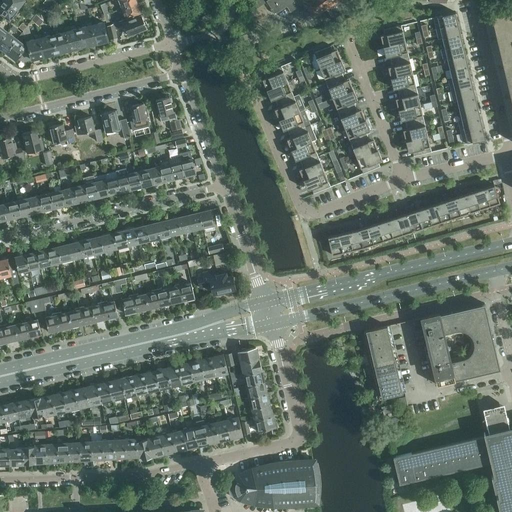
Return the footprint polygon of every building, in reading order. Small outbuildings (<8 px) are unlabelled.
[(17,9),(5,0),(3,0),(0,3),(0,12),(9,20),(17,9)] [(5,0),(17,9),(24,0),(5,0)] [(44,0),(42,3),(50,9),(55,4),(49,0),(44,0)] [(118,0),(121,8),(137,2),(136,0),(118,0)] [(313,16),(327,8),(321,0),(256,0),(255,1),(259,7),(267,1),(275,14),(276,13),(287,6),(290,12),(302,4),(304,2),(305,3),(313,16)] [(321,0),(327,8),(334,19),(362,0),(321,0)] [(137,2),(121,8),(126,19),(141,13),(141,12),(141,10),(140,7),(139,7),(137,2)] [(100,5),(104,14),(109,13),(105,3),(100,5)] [(511,10),(491,15),(492,16),(494,15),(511,92),(511,10)] [(455,12),(433,17),(436,28),(458,23),(455,12)] [(36,14),(35,15),(31,20),(36,23),(40,18),(36,14)] [(128,35),(130,34),(131,35),(134,34),(134,33),(147,28),(146,26),(147,25),(146,21),(144,21),(142,15),(123,22),(128,35)] [(117,37),(114,28),(120,26),(119,21),(107,26),(110,39),(117,37)] [(97,24),(92,25),(96,43),(102,42),(102,43),(107,41),(107,40),(109,40),(104,22),(103,23),(102,22),(98,23),(97,24)] [(458,23),(436,28),(438,39),(460,33),(458,23)] [(81,28),(78,29),(82,46),(86,45),(86,47),(91,45),(91,44),(96,43),(92,25),(87,27),(86,26),(82,27),(81,28)] [(401,25),(383,29),(385,34),(381,35),(383,46),(405,41),(401,25)] [(71,31),(66,32),(70,49),(75,48),(76,49),(81,48),(81,47),(82,46),(78,29),(77,29),(75,29),(72,30),(71,31)] [(6,51),(7,52),(17,39),(7,32),(0,41),(0,46),(2,48),(1,48),(6,52),(6,51)] [(55,35),(54,35),(58,52),(60,52),(60,53),(65,52),(65,51),(70,49),(66,32),(60,33),(59,33),(56,34),(55,35)] [(460,33),(438,39),(442,38),(444,48),(441,49),(463,44),(460,33)] [(44,56),(39,39),(38,34),(34,35),(35,40),(34,40),(33,39),(29,40),(28,41),(27,42),(32,59),(33,59),(34,60),(39,59),(39,57),(44,56)] [(44,37),(39,39),(44,56),(49,55),(50,56),(55,55),(55,53),(58,52),(54,35),(51,36),(49,35),(45,36),(44,37)] [(16,59),(17,57),(26,46),(17,39),(7,52),(11,55),(10,56),(15,59),(15,58),(16,59)] [(409,57),(405,41),(383,46),(386,57),(390,56),(391,61),(409,57)] [(463,44),(441,49),(443,60),(465,54),(463,44)] [(333,50),(331,45),(314,52),(320,68),(341,59),(337,49),(333,50)] [(26,46),(17,57),(20,59),(27,60),(30,60),(27,47),(26,46)] [(465,54),(443,60),(447,59),(449,69),(468,65),(465,54)] [(409,57),(391,61),(392,66),(388,67),(389,69),(391,78),(413,72),(409,57)] [(345,70),(341,59),(320,68),(326,83),(343,76),(341,71),(345,70)] [(468,65),(449,69),(452,79),(448,80),(448,81),(470,75),(468,65)] [(281,66),(264,73),(266,77),(263,79),(267,89),(288,81),(281,66)] [(416,88),(413,72),(391,78),(393,89),(397,88),(399,92),(416,88)] [(470,75),(448,81),(451,91),(473,86),(470,75)] [(345,80),(343,76),(326,83),(332,98),(353,89),(349,79),(345,80)] [(294,96),(288,81),(267,89),(271,100),(275,98),(277,103),(294,96)] [(473,86),(451,91),(453,102),(475,96),(473,86)] [(420,104),(416,88),(399,92),(400,97),(396,98),(398,109),(420,104)] [(357,100),(353,89),(332,98),(339,113),(355,106),(354,101),(357,100)] [(168,114),(170,119),(172,131),(182,128),(179,119),(177,119),(175,111),(173,112),(170,96),(156,100),(160,116),(168,114)] [(300,111),(294,96),(277,103),(279,107),(275,109),(279,119),(300,111)] [(475,96),(453,102),(457,101),(459,111),(478,107),(475,96)] [(144,103),(131,106),(133,115),(129,116),(133,130),(149,126),(144,103)] [(424,120),(420,104),(398,109),(401,120),(405,119),(406,124),(424,120)] [(357,110),(355,106),(339,113),(345,128),(365,119),(361,109),(357,110)] [(478,107),(459,111),(462,121),(458,122),(458,123),(480,117),(478,107)] [(106,132),(122,128),(124,138),(131,137),(126,119),(118,121),(116,110),(101,113),(106,132)] [(306,126),(300,111),(279,119),(283,130),(287,128),(289,133),(306,126)] [(76,126),(78,134),(88,131),(89,135),(95,133),(97,141),(103,140),(100,128),(95,130),(91,116),(78,119),(80,125),(76,126)] [(480,117),(458,123),(461,133),(483,128),(480,117)] [(370,130),(365,119),(345,128),(351,143),(368,136),(366,131),(370,130)] [(428,136),(424,120),(406,124),(407,129),(403,130),(406,141),(428,136)] [(49,126),(53,143),(61,141),(61,144),(76,141),(73,128),(65,130),(63,123),(49,126)] [(310,124),(306,126),(289,133),(291,137),(287,139),(291,149),(312,141),(317,139),(310,124)] [(483,128),(461,133),(463,144),(485,139),(483,128)] [(22,133),(27,152),(44,148),(41,136),(38,137),(37,129),(22,133)] [(184,137),(183,136),(182,130),(170,133),(172,139),(184,137)] [(151,133),(154,144),(160,142),(157,131),(151,133)] [(0,148),(2,156),(0,156),(0,163),(4,163),(2,157),(5,156),(6,157),(13,156),(13,154),(15,154),(17,160),(25,159),(22,147),(17,149),(15,142),(13,143),(11,136),(0,138),(0,148)] [(357,158),(378,149),(373,139),(369,140),(368,136),(351,143),(357,158)] [(431,152),(428,136),(406,141),(408,152),(412,151),(414,156),(431,152)] [(178,147),(181,161),(182,161),(185,176),(190,175),(190,176),(195,175),(195,174),(196,173),(192,158),(186,160),(183,146),(187,145),(185,139),(175,141),(176,146),(177,147),(178,147)] [(299,158),(301,163),(318,156),(312,141),(291,149),(295,160),(299,158)] [(382,160),(378,149),(357,158),(363,173),(380,166),(378,161),(382,160)] [(43,152),(46,165),(53,163),(50,150),(43,152)] [(299,169),(303,179),(324,171),(318,156),(301,163),(303,167),(299,169)] [(159,161),(160,166),(164,181),(168,180),(169,181),(173,180),(173,179),(175,179),(171,163),(164,165),(163,160),(159,161)] [(182,161),(181,161),(171,163),(175,179),(179,178),(180,178),(183,177),(184,176),(185,176),(182,161)] [(160,166),(149,168),(153,184),(158,183),(158,184),(162,183),(162,182),(164,181),(160,166)] [(116,170),(117,176),(121,192),(122,191),(123,192),(126,191),(127,190),(132,189),(128,174),(126,167),(116,170)] [(149,168),(139,171),(142,186),(147,185),(148,186),(151,185),(152,184),(153,184),(149,168)] [(139,171),(128,174),(132,189),(136,188),(137,189),(141,188),(141,187),(142,186),(139,171)] [(324,171),(303,179),(308,190),(311,188),(313,193),(330,186),(324,171)] [(117,176),(106,179),(110,194),(111,194),(112,195),(116,194),(116,193),(121,192),(117,176)] [(106,179),(96,181),(99,197),(101,197),(105,196),(106,195),(110,194),(106,179)] [(3,182),(5,190),(11,189),(9,181),(3,182)] [(96,181),(85,184),(89,199),(90,199),(91,200),(94,199),(95,198),(99,197),(96,181)] [(490,206),(500,202),(494,184),(486,187),(485,182),(482,183),(484,188),(490,206)] [(85,184),(74,187),(78,202),(79,202),(80,203),(84,202),(84,201),(89,199),(85,184)] [(55,191),(51,192),(54,208),(59,207),(60,207),(63,207),(64,205),(65,205),(61,190),(60,185),(54,187),(55,191)] [(474,191),(480,209),(490,206),(484,188),(476,190),(475,186),(472,187),(474,191)] [(78,202),(74,187),(63,189),(67,205),(68,204),(69,205),(73,204),(73,203),(78,202)] [(465,194),(471,212),(480,209),(474,191),(467,193),(465,189),(463,190),(464,194),(465,194)] [(51,192),(40,195),(44,210),(48,209),(49,210),(53,209),(53,208),(54,208),(51,192)] [(455,197),(461,215),(471,212),(465,194),(464,194),(457,197),(456,192),(453,193),(455,198),(455,197)] [(40,195),(29,198),(33,213),(37,212),(38,213),(42,212),(42,211),(44,210),(40,195)] [(445,201),(451,219),(461,215),(455,197),(455,198),(447,200),(446,195),(443,196),(445,201)] [(29,198),(18,200),(22,215),(27,214),(28,215),(31,214),(32,213),(33,213),(29,198)] [(436,204),(442,222),(451,219),(445,201),(438,203),(436,198),(434,199),(435,204),(436,204)] [(18,200),(8,203),(11,218),(16,217),(17,218),(21,217),(21,216),(22,215),(18,200)] [(426,207),(432,225),(442,222),(436,204),(435,204),(428,206),(426,202),(424,202),(425,207),(426,207)] [(8,203),(0,204),(0,218),(0,221),(2,220),(3,221),(6,220),(7,219),(11,218),(8,203)] [(416,210),(422,228),(432,225),(426,207),(425,207),(418,209),(417,205),(414,206),(416,210)] [(407,213),(412,231),(422,228),(416,210),(409,213),(407,208),(405,209),(406,213),(407,213)] [(200,212),(203,227),(204,232),(215,230),(214,223),(215,222),(214,219),(213,218),(211,209),(209,210),(208,209),(204,210),(204,211),(200,212)] [(193,213),(189,214),(192,230),(197,228),(203,227),(200,212),(198,212),(197,211),(194,212),(193,213)] [(397,216),(403,234),(412,231),(407,213),(406,213),(399,216),(397,211),(395,212),(396,217),(397,216)] [(183,216),(178,217),(182,232),(192,230),(189,214),(187,215),(186,214),(183,215),(183,216)] [(387,220),(393,238),(403,234),(397,216),(396,217),(389,219),(388,214),(385,215),(387,220)] [(172,219),(167,220),(171,235),(182,232),(178,217),(177,217),(176,217),(172,218),(172,219)] [(377,223),(383,241),(393,238),(387,220),(380,222),(378,218),(376,218),(377,223)] [(161,221),(157,222),(160,238),(171,235),(167,220),(166,220),(165,219),(162,220),(161,221)] [(368,226),(374,244),(383,241),(377,223),(370,225),(368,221),(366,222),(367,226),(368,226)] [(147,225),(146,225),(150,240),(160,238),(157,222),(152,223),(151,223),(147,224),(147,225)] [(358,229),(363,247),(374,244),(368,226),(367,226),(360,228),(359,224),(356,225),(358,229)] [(136,227),(135,227),(139,243),(150,240),(146,225),(141,226),(140,225),(137,226),(136,227)] [(348,232),(352,250),(363,247),(358,229),(350,231),(349,226),(347,227),(348,232)] [(125,230),(124,230),(128,245),(139,243),(135,227),(130,229),(130,228),(126,229),(125,230)] [(338,234),(343,252),(352,250),(348,232),(340,233),(339,229),(337,229),(338,234)] [(128,245),(124,230),(120,231),(119,230),(115,231),(115,232),(114,233),(117,248),(128,245)] [(327,232),(332,255),(343,252),(338,234),(330,236),(329,231),(327,232)] [(105,235),(101,236),(105,251),(116,248),(112,233),(110,233),(109,233),(106,234),(105,235)] [(95,237),(90,238),(94,254),(105,251),(101,236),(100,236),(99,235),(95,236),(95,237)] [(80,241),(83,256),(85,262),(89,261),(88,255),(94,254),(90,238),(89,239),(88,238),(84,239),(84,240),(80,241)] [(73,242),(69,244),(72,259),(83,256),(80,241),(78,241),(77,240),(73,241),(73,242)] [(64,245),(58,246),(62,261),(72,259),(69,244),(68,243),(65,243),(64,245)] [(222,244),(208,247),(210,253),(224,250),(222,244)] [(48,249),(47,249),(51,264),(62,261),(58,246),(53,247),(52,246),(49,247),(48,249)] [(38,251),(36,251),(40,267),(51,264),(47,249),(43,250),(42,249),(38,250),(38,251)] [(27,254),(26,254),(29,269),(40,267),(36,251),(32,252),(31,252),(27,252),(27,254)] [(29,269),(26,254),(21,255),(20,254),(17,255),(16,256),(15,257),(19,272),(29,269)] [(8,258),(12,274),(14,284),(19,282),(13,257),(8,258)] [(0,275),(0,277),(12,274),(8,258),(7,259),(5,258),(1,259),(1,260),(0,260),(0,275)] [(167,266),(165,261),(165,260),(155,263),(156,268),(167,266)] [(134,271),(133,267),(128,268),(127,263),(121,264),(124,274),(134,271)] [(199,287),(211,285),(213,293),(214,293),(216,294),(220,293),(221,291),(235,288),(232,276),(226,277),(225,273),(217,275),(216,269),(202,273),(202,276),(197,277),(199,287)] [(125,278),(114,281),(116,292),(123,290),(121,284),(126,283),(125,278)] [(116,292),(114,281),(103,284),(104,288),(109,287),(111,294),(116,292)] [(184,282),(179,283),(183,300),(195,298),(191,283),(184,284),(184,282)] [(175,287),(168,288),(172,303),(183,300),(179,283),(174,285),(175,287)] [(160,288),(156,289),(160,306),(172,303),(168,288),(161,290),(160,288)] [(152,292),(145,294),(148,308),(160,306),(156,289),(151,290),(152,292)] [(138,293),(133,294),(137,311),(148,308),(145,294),(138,295),(138,293)] [(137,311),(133,294),(128,295),(129,297),(122,299),(126,314),(137,311)] [(49,297),(37,299),(40,310),(46,309),(45,303),(50,302),(49,297)] [(40,310),(37,299),(26,302),(27,307),(32,305),(34,312),(40,310)] [(107,300),(102,301),(106,318),(118,315),(114,300),(108,302),(107,300)] [(98,304),(91,306),(95,321),(106,318),(102,301),(98,302),(98,304)] [(485,303),(440,314),(439,313),(421,317),(422,323),(423,323),(429,351),(428,351),(428,352),(429,351),(436,381),(437,385),(455,380),(500,369),(493,337),(493,336),(493,335),(492,336),(485,303)] [(84,306),(80,307),(84,324),(95,321),(91,306),(85,308),(84,306)] [(75,310),(69,311),(72,326),(84,324),(80,307),(75,308),(75,310)] [(61,311),(57,312),(61,329),(72,326),(69,311),(62,313),(61,311)] [(61,329),(57,312),(52,313),(52,315),(45,317),(49,332),(61,329)] [(25,317),(26,319),(30,336),(41,334),(38,319),(31,320),(30,316),(25,317)] [(22,322),(15,324),(19,339),(30,336),(26,319),(21,320),(22,322)] [(8,324),(3,325),(7,342),(19,339),(15,324),(8,326),(8,324)] [(367,342),(389,337),(387,327),(387,325),(364,331),(364,332),(366,339),(367,339),(368,342),(367,342)] [(367,346),(369,353),(392,348),(389,337),(367,342),(367,343),(368,342),(369,345),(367,346)] [(239,351),(242,363),(259,358),(258,358),(256,347),(246,349),(245,348),(241,349),(240,351),(239,351)] [(372,364),(395,359),(392,348),(369,353),(371,361),(373,361),(373,364),(372,364)] [(226,354),(229,366),(235,365),(232,353),(226,354)] [(212,357),(216,375),(216,376),(222,375),(223,373),(228,372),(224,354),(219,355),(218,355),(213,356),(213,357),(212,357)] [(202,360),(201,360),(205,377),(205,378),(211,377),(211,376),(216,375),(212,357),(208,358),(207,357),(202,358),(202,360)] [(242,363),(244,374),(262,370),(259,358),(242,363)] [(373,368),(374,376),(397,370),(395,359),(372,364),(372,365),(373,365),(374,368),(373,368)] [(189,362),(194,380),(194,381),(199,380),(200,378),(205,377),(201,360),(196,361),(196,360),(191,361),(191,362),(189,362)] [(178,365),(182,383),(183,384),(188,383),(189,381),(194,380),(189,362),(185,363),(184,363),(180,364),(179,365),(178,365)] [(168,368),(167,368),(171,385),(171,386),(177,385),(178,384),(182,383),(178,365),(174,366),(173,365),(168,366),(168,368)] [(156,370),(160,388),(160,389),(165,388),(166,386),(171,385),(167,368),(163,369),(162,368),(157,369),(157,370),(156,370)] [(145,373),(144,373),(148,391),(149,392),(154,391),(155,389),(160,388),(156,370),(151,371),(150,371),(146,372),(145,373)] [(244,374),(247,385),(264,381),(261,370),(262,370),(244,374)] [(378,386),(378,387),(400,381),(397,370),(374,376),(376,383),(378,383),(379,386),(378,386)] [(134,376),(133,376),(137,393),(137,394),(143,393),(144,392),(148,391),(144,373),(140,374),(139,373),(134,374),(134,376)] [(137,393),(133,376),(129,377),(128,376),(123,377),(123,378),(122,378),(126,396),(131,395),(132,398),(133,399),(138,398),(137,393)] [(113,381),(108,382),(112,399),(117,398),(119,399),(124,398),(120,379),(119,379),(118,378),(113,379),(113,381)] [(101,383),(97,384),(101,402),(106,401),(107,402),(113,400),(112,399),(108,382),(107,382),(106,381),(102,382),(101,383)] [(247,385),(250,396),(266,393),(264,381),(247,385)] [(400,381),(378,387),(379,387),(379,390),(378,390),(379,397),(380,398),(403,393),(402,391),(402,392),(400,381)] [(90,386),(86,387),(90,405),(95,403),(96,404),(101,403),(101,402),(97,384),(96,385),(95,384),(90,385),(90,386)] [(78,389),(74,390),(79,407),(83,406),(85,407),(90,406),(90,405),(86,387),(84,387),(84,386),(79,388),(78,389)] [(67,391),(63,392),(67,410),(72,409),(74,410),(79,408),(79,407),(74,390),(73,390),(72,389),(68,390),(67,391)] [(56,394),(52,395),(56,412),(61,411),(62,412),(68,411),(67,410),(63,392),(62,393),(61,392),(56,393),(56,394)] [(250,396),(252,408),(269,404),(266,393),(250,396)] [(41,398),(44,414),(45,415),(49,414),(51,415),(56,414),(56,412),(52,395),(51,395),(50,394),(45,396),(45,397),(41,398)] [(40,397),(29,399),(33,417),(44,414),(41,398),(40,397)] [(16,402),(19,416),(19,418),(25,416),(26,415),(32,413),(33,417),(29,399),(16,402)] [(16,402),(2,406),(5,420),(5,421),(11,419),(12,418),(19,416),(16,402)] [(252,408),(255,419),(273,415),(271,409),(270,408),(269,404),(252,408)] [(511,511),(511,426),(509,427),(504,407),(484,412),(489,432),(485,433),(485,432),(484,432),(485,436),(411,454),(411,453),(393,457),(393,458),(394,458),(400,483),(399,483),(424,477),(450,470),(450,471),(458,469),(484,462),(484,463),(491,462),(493,469),(495,475),(492,476),(496,490),(495,490),(495,491),(498,490),(500,496),(497,496),(497,497),(501,510),(500,511),(503,511),(511,511)] [(131,413),(129,413),(130,417),(142,415),(141,411),(137,412),(136,408),(130,410),(131,413)] [(117,416),(116,416),(117,422),(118,422),(129,419),(128,414),(117,417),(117,416)] [(215,416),(216,422),(218,429),(217,431),(218,433),(219,434),(221,440),(231,437),(230,431),(229,430),(228,428),(229,426),(227,418),(226,418),(227,420),(220,421),(219,415),(215,416)] [(273,415),(255,419),(258,431),(259,430),(260,431),(264,430),(265,429),(275,427),(273,415)] [(231,417),(227,418),(229,426),(228,428),(229,430),(230,431),(231,437),(243,435),(239,417),(231,419),(231,417)] [(247,421),(242,422),(244,434),(250,432),(247,421)] [(209,422),(205,423),(207,432),(206,433),(207,435),(208,436),(210,442),(221,440),(219,434),(218,433),(217,431),(218,429),(216,422),(209,424),(209,422)] [(198,425),(194,425),(196,434),(195,436),(196,438),(197,439),(199,445),(210,442),(208,436),(207,435),(206,433),(207,432),(205,423),(205,425),(199,426),(198,425)] [(187,427),(183,428),(185,437),(184,438),(185,440),(186,441),(188,447),(199,445),(197,439),(196,438),(195,436),(196,434),(194,425),(194,426),(194,428),(188,429),(187,427)] [(176,430),(172,431),(174,439),(174,441),(174,443),(175,444),(177,450),(188,447),(186,441),(185,440),(184,438),(185,437),(183,428),(183,430),(177,432),(176,430)] [(165,432),(161,433),(164,442),(163,443),(163,446),(165,446),(166,453),(177,450),(175,444),(174,443),(174,441),(174,439),(172,431),(172,433),(166,434),(165,432)] [(164,442),(161,433),(161,435),(150,438),(154,456),(166,453),(165,446),(163,446),(163,443),(164,442)] [(136,435),(136,439),(137,456),(141,455),(142,459),(152,457),(152,456),(148,438),(141,440),(140,438),(140,434),(136,435)] [(125,439),(114,440),(115,457),(126,456),(125,439)] [(136,439),(125,439),(126,456),(137,456),(136,439)] [(114,440),(102,441),(103,458),(115,457),(114,440)] [(91,441),(80,442),(81,459),(92,458),(91,441)] [(102,441),(91,441),(92,458),(103,458),(102,441)] [(80,442),(69,443),(70,460),(81,459),(80,442)] [(69,443),(57,444),(58,461),(70,460),(69,443)] [(46,444),(34,445),(35,463),(36,463),(35,462),(47,461),(46,444)] [(57,444),(46,444),(47,461),(58,461),(57,444)] [(34,446),(23,446),(24,463),(35,463),(34,445),(34,446)] [(9,448),(10,464),(24,463),(23,446),(23,448),(17,448),(15,449),(9,449),(9,448)] [(0,464),(10,464),(9,448),(3,448),(2,450),(0,449),(0,464)] [(234,497),(236,498),(243,500),(251,501),(258,502),(267,503),(277,503),(290,503),(298,503),(316,501),(316,497),(316,490),(316,485),(316,479),(315,473),(314,468),(313,463),(309,463),(304,463),(300,463),(294,463),(289,464),(270,466),(264,467),(256,469),(248,471),(242,473),(235,477),(233,478),(232,479),(232,481),(233,483),(229,485),(229,487),(229,489),(229,491),(230,492),(231,494),(233,496),(234,497)] [(444,511),(441,498),(406,507),(406,511),(444,511)]
